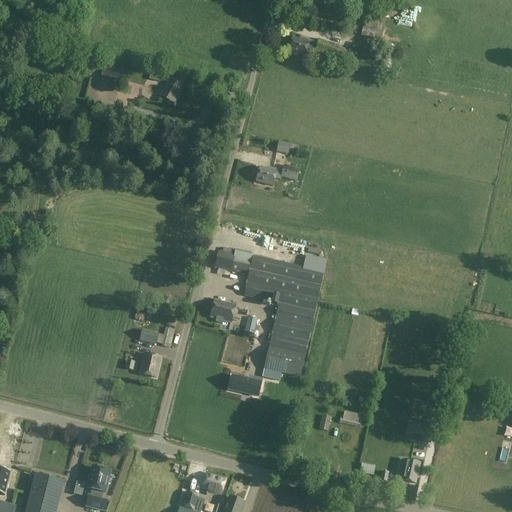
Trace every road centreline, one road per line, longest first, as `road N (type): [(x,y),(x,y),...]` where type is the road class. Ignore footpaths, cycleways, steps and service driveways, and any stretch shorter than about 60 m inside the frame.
road 1 (unclassified): [(155,446),(268,20)]
road 2 (tertiary): [(419,511),(155,446)]
road 3 (tertiary): [(155,446),(0,407)]
